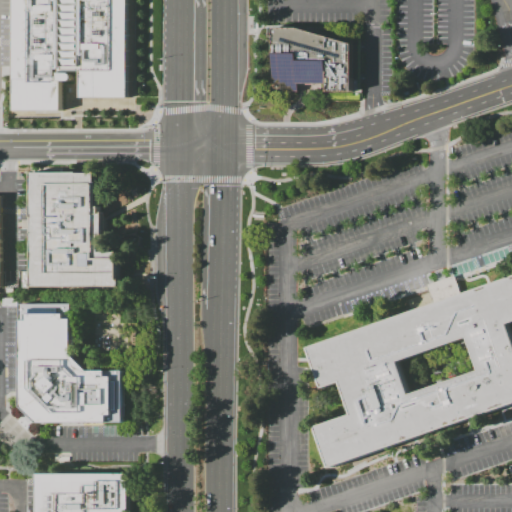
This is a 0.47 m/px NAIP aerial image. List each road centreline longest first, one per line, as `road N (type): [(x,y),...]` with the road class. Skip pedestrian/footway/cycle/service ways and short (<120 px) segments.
road 1 (primary): [(178,147),(179,511)]
road 2 (primary): [(218,511),(220,309)]
road 3 (primary): [(220,309),(223,148)]
road 4 (residential): [(223,148),(343,142),(373,132)]
road 5 (primary): [(178,0),(178,147)]
road 6 (residential): [(373,132),(511,83)]
road 7 (residential): [(44,147),(178,147)]
